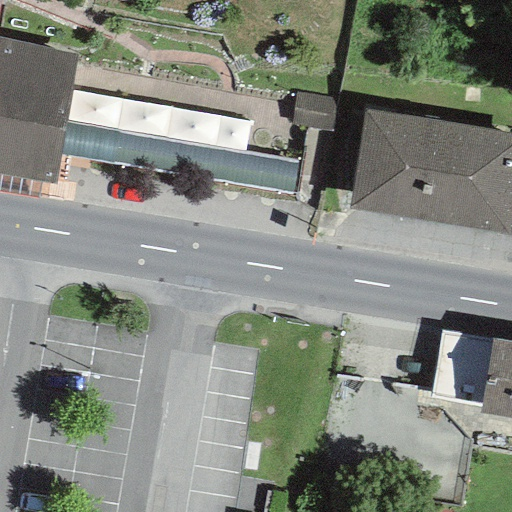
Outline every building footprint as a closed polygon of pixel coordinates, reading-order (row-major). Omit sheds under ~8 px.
[(0,175),(41,183),(55,185),(59,155),(64,123),(75,55),(0,37),(0,175)] [(330,132),(335,98),(297,92),(291,126),(330,132)] [(511,212),(511,135),(363,111),(349,209),(508,235),(511,212)] [(295,194),(300,163),(64,123),(59,155),(295,194)] [(41,183),(0,175),(0,193),(38,199),(41,183)] [(432,396),(483,404),(493,339),(443,331),(432,396)] [(511,342),(493,339),(483,404),(482,412),(511,416),(511,342)]
